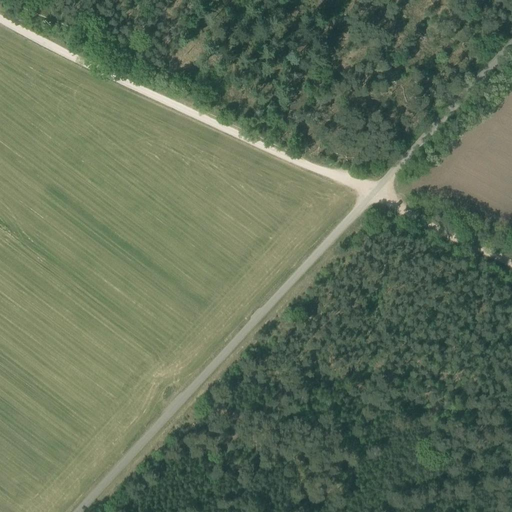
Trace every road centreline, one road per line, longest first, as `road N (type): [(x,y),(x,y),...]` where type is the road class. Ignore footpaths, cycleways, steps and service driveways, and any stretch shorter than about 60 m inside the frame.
road 1 (unclassified): [(79,511),(511,48)]
road 2 (track): [(0,17),(511,262)]
